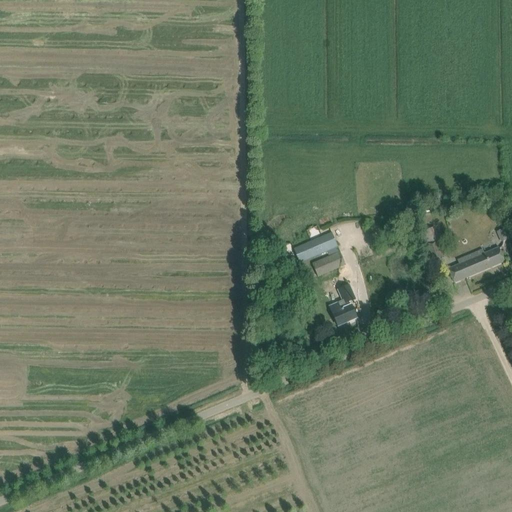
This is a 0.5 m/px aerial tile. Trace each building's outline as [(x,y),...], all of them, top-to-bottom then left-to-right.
[(444,259),(435,228),(421,232),(430,263),(444,259)] [(504,242),(510,239),(506,228),(499,231),(504,242)] [(331,233),(293,249),(300,263),(327,252),(330,257),(313,265),(318,277),(344,266),(345,265),(331,233)] [(505,262),(501,253),(499,247),(485,254),(483,250),(457,261),(459,265),(448,270),(450,274),(454,283),(505,262)] [(355,299),(351,290),(349,286),(338,291),(346,308),(341,311),(338,304),(330,307),(338,327),(357,319),(351,306),(349,302),(355,299)]
